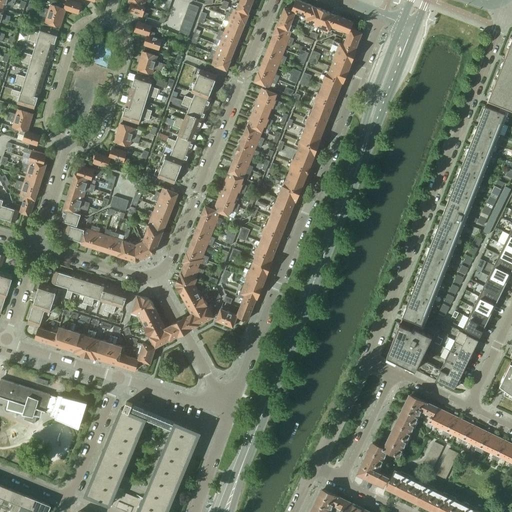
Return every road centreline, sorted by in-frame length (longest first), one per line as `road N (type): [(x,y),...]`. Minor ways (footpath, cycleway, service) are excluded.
road 1 (residential): [(380,14),(228,409)]
road 2 (residential): [(368,359),(504,9)]
road 3 (secondary): [(235,483),(364,152)]
road 4 (residential): [(153,278),(168,263),(271,0)]
road 5 (residential): [(66,144),(96,133),(123,52),(113,28),(94,23),(75,34),(49,117),(58,135)]
road 6 (residential): [(153,278),(228,409)]
road 7 (secondary): [(402,22),(369,108),(364,152)]
road 8 (secondary): [(364,152),(416,27)]
road 9 (residential): [(70,499),(117,377)]
road 10 (residential): [(37,242),(153,278)]
road 11 (residential): [(394,372),(341,481)]
road 12 (residential): [(313,466),(368,359)]
